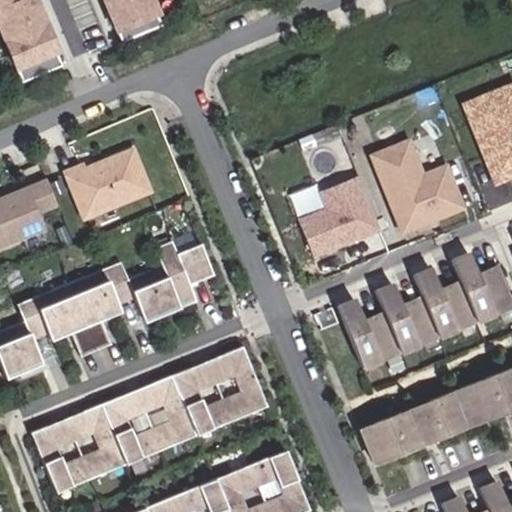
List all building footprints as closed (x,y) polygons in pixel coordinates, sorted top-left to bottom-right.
[(65,63),(41,0),(0,0),(0,28),(19,80),(65,63)] [(100,0),(112,40),(166,24),(159,0),(100,0)] [(511,80),(463,97),(491,183),(511,175),(511,80)] [(368,150),(400,232),(467,207),(448,159),(423,168),(410,134),(368,150)] [(149,190),(132,148),(83,168),(81,163),(66,170),(84,216),(149,190)] [(312,255),(380,230),(357,171),(290,196),(312,255)] [(57,203),(47,179),(28,186),(38,211),(57,203)] [(0,240),(43,223),(38,211),(28,186),(0,197),(0,240)] [(345,349),(458,303),(496,288),(481,251),(460,259),(451,235),(433,242),(443,266),(423,274),(413,250),(396,257),(406,281),(385,289),(375,265),(358,272),(368,296),(348,305),(338,280),(321,287),(345,349)] [(122,310),(118,301),(133,295),(141,315),(163,307),(165,312),(195,300),(189,284),(213,274),(201,243),(177,253),(172,240),(154,247),(159,260),(125,273),(120,260),(17,302),(24,318),(0,327),(0,361),(6,376),(20,370),(18,364),(40,356),(32,336),(47,330),(50,338),(71,330),(80,354),(111,342),(102,318),(122,310)] [(195,435),(266,406),(242,346),(224,353),(230,369),(218,373),(221,379),(208,384),(206,378),(194,383),(188,368),(170,375),(195,435)] [(446,399),(480,386),(483,393),(511,381),(511,374),(507,363),(500,366),(494,351),(412,384),(418,399),(411,401),(418,419),(449,406),(446,399)] [(123,463),(195,435),(170,375),(153,382),(159,397),(147,402),(150,408),(137,413),(135,407),(123,412),(117,396),(99,404),(123,463)] [(405,424),(398,407),(390,410),(384,395),(344,411),(354,437),(370,430),(373,437),(405,424)] [(52,492),(123,463),(99,404),(82,411),(88,426),(76,431),(79,437),(66,442),(64,436),(52,441),(46,425),(28,432),(52,492)] [(301,511),(307,510),(284,450),(212,478),(225,511),(256,511),(259,511),(257,505),(269,500),(272,506),(284,501),(287,511),(301,511)] [(511,511),(511,450),(499,455),(509,479),(488,488),(478,464),(461,471),(471,495),(451,503),(441,479),(424,486),(433,510),(427,511),(511,511)] [(225,511),(212,478),(141,506),(143,511),(225,511)]
